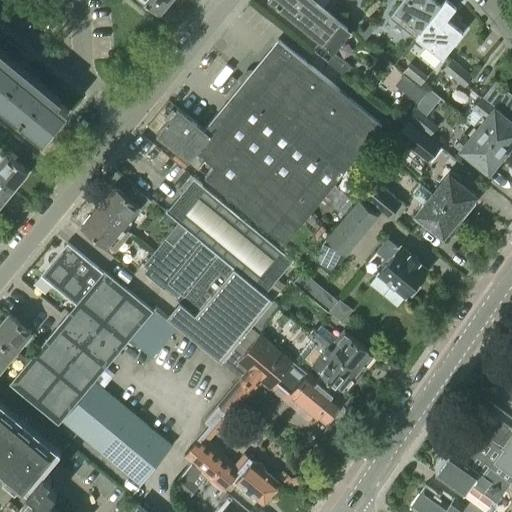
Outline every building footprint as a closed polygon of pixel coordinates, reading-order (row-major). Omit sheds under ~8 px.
[(145,0),(160,12),(169,0),(145,0)] [(347,26),(314,0),(269,0),(330,48),(347,26)] [(416,37),(444,0),(443,0),(441,4),(435,0),(400,0),(389,16),(415,36),(416,37)] [(462,31),(446,18),(455,6),(447,0),(444,0),(416,37),(441,57),(462,31)] [(178,107),(156,133),(190,160),(197,151),(214,164),(204,176),(205,176),(219,187),(285,242),(382,124),(306,62),(278,38),(253,69),(241,84),(204,129),(178,107)] [(68,109),(0,52),(0,103),(43,139),(68,109)] [(345,74),(351,66),(335,53),(328,61),(345,74)] [(464,85),(472,76),(451,58),(443,68),(464,85)] [(511,93),(495,80),(482,96),(481,96),(473,106),(485,117),(477,127),(506,151),(507,149),(510,149),(511,147),(511,93)] [(437,125),(416,108),(408,117),(430,134),(437,125)] [(440,146),(407,119),(396,133),(429,160),(440,146)] [(506,151),(477,127),(469,137),(464,133),(455,144),(488,172),(496,162),(500,162),(505,155),(505,152),(506,151)] [(0,179),(12,189),(28,171),(5,152),(0,158),(0,179)] [(476,195),(460,181),(460,176),(452,169),(432,193),(459,215),(466,207),(471,208),(475,202),(474,197),(476,195)] [(401,202),(364,172),(353,186),(389,216),(401,202)] [(165,210),(165,211),(187,229),(202,242),(233,268),(264,294),(293,260),(214,194),(200,182),(193,177),(165,210)] [(0,203),(12,189),(0,179),(0,203)] [(411,194),(423,204),(412,216),(421,223),(427,223),(442,236),(444,233),(449,234),(454,228),(452,224),(459,215),(432,193),(420,183),(411,194)] [(142,209),(150,200),(132,185),(125,195),(113,185),(97,205),(122,225),(138,206),(142,209)] [(328,311),(363,269),(345,254),(378,214),(359,198),(327,238),(326,237),(291,280),(328,311)] [(106,245),(122,225),(97,205),(81,225),(106,245)] [(165,239),(143,264),(148,268),(144,272),(163,288),(202,242),(187,229),(173,245),(165,239)] [(416,282),(426,270),(418,263),(420,261),(410,253),(409,254),(399,245),(398,246),(387,237),(376,250),(387,259),(378,271),(380,273),(377,276),(386,283),(389,280),(406,294),(408,292),(411,295),(419,285),(416,282)] [(75,303),(103,269),(96,262),(94,265),(67,242),(40,274),(75,303)] [(202,242),(163,288),(179,301),(194,314),(233,268),(202,242)] [(194,314),(183,329),(221,361),(250,326),(271,300),(264,294),(233,268),(194,314)] [(44,342),(9,383),(57,424),(152,310),(103,269),(75,303),(44,342)] [(154,311),(129,340),(152,359),(178,328),(155,308),(154,311)] [(31,331),(8,312),(0,321),(0,340),(14,352),(31,331)] [(372,352),(344,329),(337,338),(317,323),(310,332),(357,370),(363,363),(366,365),(373,355),(370,353),(372,352)] [(240,377),(217,405),(229,414),(230,413),(231,414),(234,411),(253,387),(241,378),(248,370),(264,383),(268,387),(274,380),(290,394),(287,397),(296,404),(293,408),(307,420),(313,412),(326,423),(333,414),(336,415),(339,415),(342,413),(343,410),(343,407),(341,404),(342,402),(328,390),(316,380),(307,373),(291,360),(259,333),(250,326),(221,361),(230,368),(240,377)] [(350,378),(357,370),(310,332),(307,335),(312,339),(299,354),(341,389),(343,387),(346,390),(353,380),(350,378)] [(0,369),(14,352),(0,340),(0,369)] [(95,381),(62,420),(139,484),(171,446),(156,433),(102,387),(113,375),(105,368),(95,381)] [(511,372),(508,370),(494,390),(511,402),(511,372)] [(511,418),(490,402),(484,403),(479,410),(479,416),(471,427),(496,445),(483,463),(510,481),(511,478),(511,418)] [(217,405),(205,420),(209,424),(215,428),(218,424),(219,425),(229,414),(217,405)] [(53,451),(31,433),(0,406),(0,469),(22,488),(40,467),(53,451)] [(224,463),(196,440),(183,455),(211,479),(224,463)] [(483,463),(477,471),(451,452),(435,475),(462,495),(485,511),(491,511),(496,506),(495,501),(510,481),(483,463)] [(277,485),(279,482),(264,470),(264,466),(260,462),(255,462),(252,460),(242,472),(239,469),(232,477),(262,503),(270,494),(273,493),(277,489),(277,485)] [(185,489),(200,471),(191,463),(176,482),(185,489)] [(22,511),(52,511),(45,506),(49,502),(56,493),(45,484),(51,477),(44,470),(27,490),(26,492),(34,498),(22,511)] [(483,511),(466,499),(463,503),(452,495),(450,498),(441,491),(438,495),(424,484),(409,505),(418,511),(458,511),(460,510),(463,511),(483,511)] [(251,511),(227,491),(219,499),(226,505),(219,511),(251,511)]
